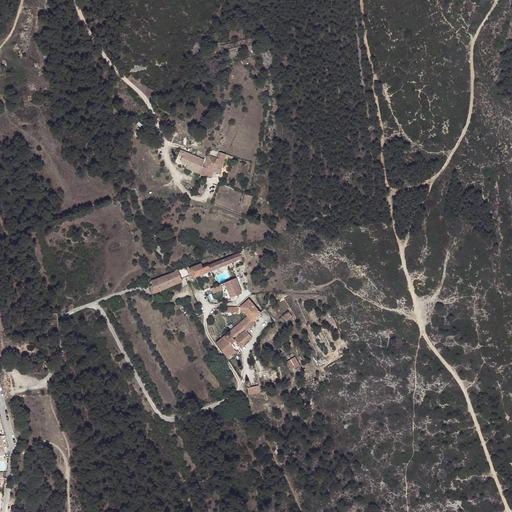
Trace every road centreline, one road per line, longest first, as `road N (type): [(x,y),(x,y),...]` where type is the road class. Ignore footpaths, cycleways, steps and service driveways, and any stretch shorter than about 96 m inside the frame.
road 1 (track): [(358,0),(414,311),(466,398),(510,511)]
road 2 (unclassified): [(0,396),(45,382),(60,362),(62,319),(93,303),(161,417),(235,394),(240,386),(206,329),(196,289)]
road 3 (track): [(402,254),(429,185),(469,121),(472,44),(496,0)]
road 4 (unclassified): [(76,0),(98,48),(149,106),(172,166),(192,177)]
road 5 (track): [(69,511),(68,449),(45,382)]
